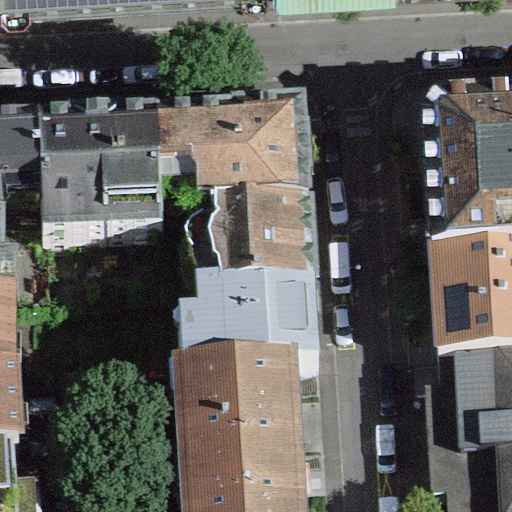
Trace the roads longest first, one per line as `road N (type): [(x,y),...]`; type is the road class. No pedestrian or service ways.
road 1 (residential): [(346,41),(372,511)]
road 2 (residential): [(346,41),(0,66)]
road 3 (residential): [(511,30),(346,41)]
